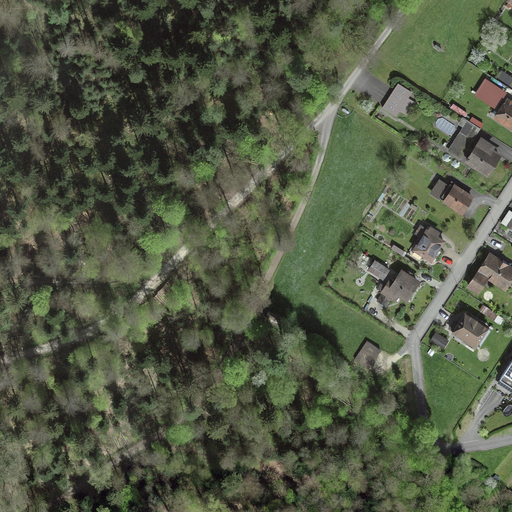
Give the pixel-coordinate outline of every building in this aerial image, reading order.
[(487,80),(477,95),(494,106),(503,91),(487,80)] [(411,92),(398,84),(383,108),(396,116),(400,110),(407,115),(415,103),(408,98),(411,92)] [(511,103),(508,100),(497,117),(511,127),(511,103)] [(460,158),(480,128),(463,117),(459,123),(463,126),(460,131),(462,132),(450,151),(460,158)] [(487,173),(499,155),(490,149),(493,146),(482,139),(467,161),(487,173)] [(462,212),(471,197),(454,186),(445,201),(462,212)] [(427,263),(442,242),(424,229),(409,250),(427,263)] [(511,274),(511,269),(487,253),(464,288),(475,295),(485,280),(501,291),(511,274)] [(375,259),(369,268),(382,277),(388,269),(375,259)] [(390,282),(388,281),(376,299),(385,305),(395,291),(405,297),(418,279),(400,267),(390,282)] [(482,330),(484,327),(464,313),(450,333),(474,349),(486,332),(482,330)] [(444,354),(450,346),(435,335),(429,342),(444,354)] [(379,352),(365,343),(353,361),(366,370),(379,352)] [(505,401),(511,391),(511,357),(489,391),(505,401)]
